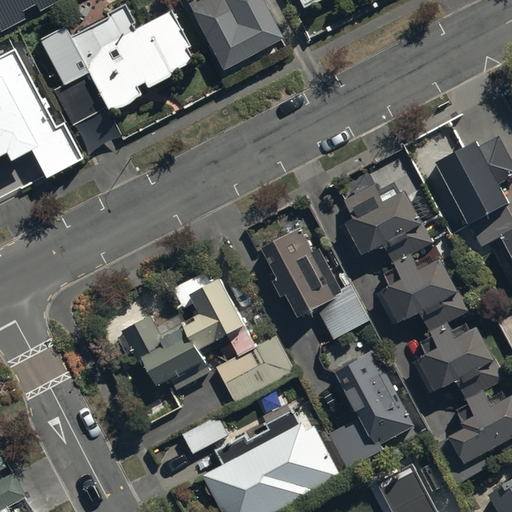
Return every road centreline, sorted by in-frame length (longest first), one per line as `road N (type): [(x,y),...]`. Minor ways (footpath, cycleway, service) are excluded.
road 1 (tertiary): [(0,286),(511,20)]
road 2 (residential): [(0,296),(113,511)]
